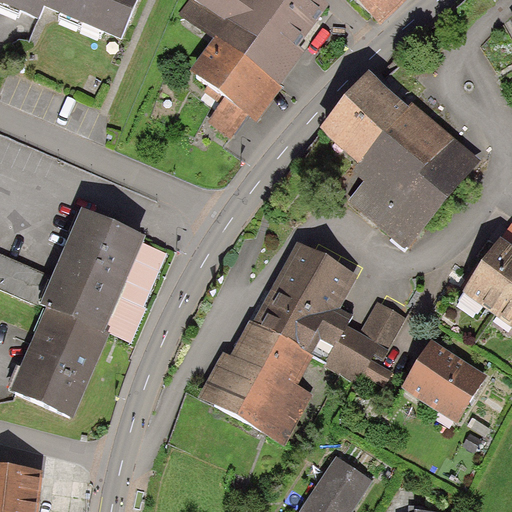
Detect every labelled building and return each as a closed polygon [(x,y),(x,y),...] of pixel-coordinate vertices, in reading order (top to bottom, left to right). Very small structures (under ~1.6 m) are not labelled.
[(0,0),(0,7),(37,23),(42,12),(47,0),(0,0)] [(47,0),(42,12),(116,43),(133,0),(47,0)] [(331,4),(326,0),(190,0),(182,12),(216,38),(283,86),(306,54),(299,48),(331,4)] [(354,0),(380,25),(406,0),(354,0)] [(283,86),(216,38),(191,73),(225,97),(207,122),(231,139),(248,116),(257,122),(283,86)] [(369,80),(324,133),(361,164),(353,173),(365,183),(349,202),(407,251),(482,163),(414,106),(408,113),(369,80)] [(43,307),(42,310),(46,311),(103,336),(145,240),(82,213),(54,279),(43,307)] [(511,247),(501,239),(464,292),(511,325),(511,247)] [(135,275),(155,285),(171,254),(150,244),(135,275)] [(299,247),(256,325),(313,356),(359,382),(363,374),(383,386),(391,371),(380,365),(389,349),(361,334),(348,326),(353,317),(341,311),(358,279),(299,247)] [(0,288),(43,307),(54,279),(0,256),(0,288)] [(378,303),(361,334),(389,349),(406,318),(378,303)] [(103,336),(46,311),(11,393),(75,420),(110,338),(103,336)] [(313,356),(256,325),(252,322),(232,358),(226,354),(200,401),(285,447),(314,395),(296,386),(313,356)] [(487,377),(430,343),(402,390),(459,424),(487,377)] [(354,511),(375,482),(337,457),(299,511),(354,511)] [(0,511),(40,511),(46,473),(0,466),(0,511)]
